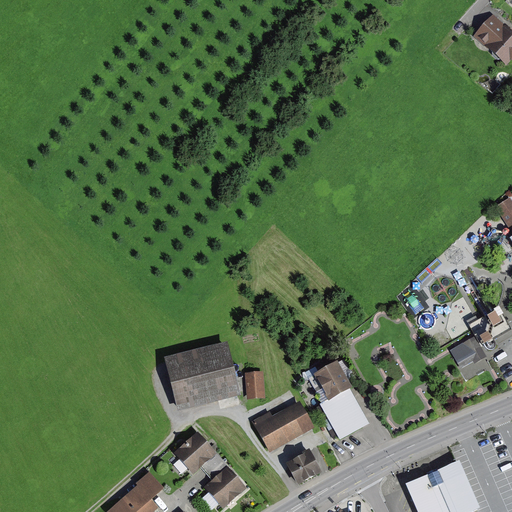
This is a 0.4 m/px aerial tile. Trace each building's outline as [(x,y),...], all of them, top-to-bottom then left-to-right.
[(511,59),(511,32),(496,18),(477,38),(506,66),(511,59)] [(511,202),(510,199),(496,209),(511,234),(511,202)] [(497,314),(489,317),(493,329),(502,325),(497,314)] [(477,339),(453,351),(462,370),(486,358),(477,339)] [(229,346),(167,362),(180,414),(242,398),(229,346)] [(354,391),(340,365),(316,378),(330,404),(322,408),(341,443),(370,427),(352,392),(354,391)] [(264,374),(246,376),(248,402),(266,400),(264,374)] [(271,415),(257,422),(259,425),(256,427),(271,455),(315,431),(301,405),(273,419),(271,415)] [(218,455),(200,435),(178,454),(197,475),(218,455)] [(311,454),(288,465),(299,488),(322,476),(311,454)] [(459,462),(406,484),(418,511),(475,511),(480,510),(459,462)] [(248,491),(231,470),(206,490),(224,511),(248,491)] [(151,501),(165,490),(152,475),(106,511),(155,511),(158,510),(151,501)]
